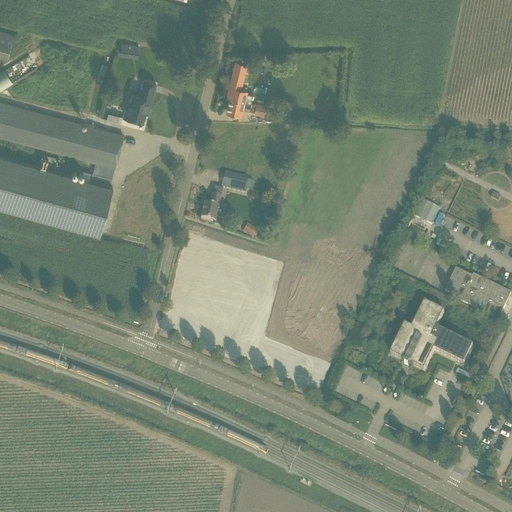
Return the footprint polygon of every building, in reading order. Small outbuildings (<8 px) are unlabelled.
[(14,34),(0,30),(0,57),(7,59),(14,34)] [(140,57),(141,44),(121,43),(120,56),(140,57)] [(233,74),(244,76),(247,64),(236,62),(233,74)] [(97,81),(102,83),(106,66),(102,65),(97,81)] [(0,73),(0,91),(16,81),(8,68),(0,73)] [(126,118),(142,123),(147,107),(149,108),(156,84),(143,81),(139,96),(132,94),(126,118)] [(251,103),(231,98),(227,112),(241,115),(243,110),(249,111),(251,103)] [(118,154),(123,136),(0,102),(0,136),(96,163),(114,168),(118,154)] [(257,103),(255,115),(272,118),(274,107),(257,103)] [(120,122),(121,115),(111,113),(109,119),(120,122)] [(109,187),(114,168),(96,163),(91,182),(0,156),(0,207),(61,224),(99,235),(98,236),(99,236),(112,187),(112,188),(109,187)] [(221,187),(231,189),(244,193),(248,179),(225,173),(221,187)] [(223,220),(216,219),(221,198),(212,196),(210,206),(204,204),(201,219),(215,222),(214,225),(222,227),(223,220)] [(414,217),(432,224),(439,207),(422,200),(414,217)] [(253,227),(247,235),(252,238),(254,235),(256,232),(257,230),(253,227)] [(498,286),(461,266),(447,294),(484,313),(486,310),(502,318),(511,298),(511,296),(497,289),(498,286)] [(444,313),(424,303),(412,329),(405,326),(390,355),(401,360),(402,358),(414,364),(413,366),(424,371),(434,351),(464,365),(473,347),(436,329),(444,313)]
